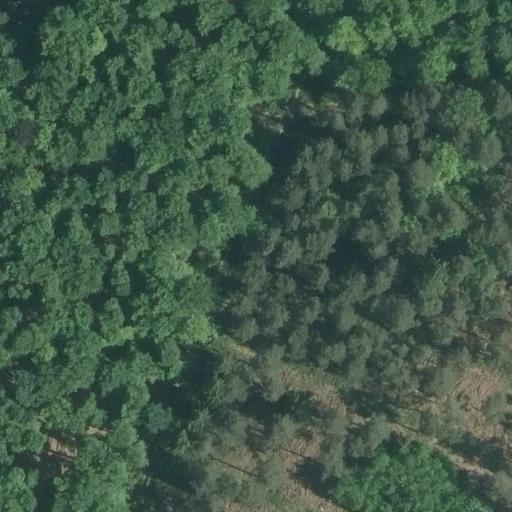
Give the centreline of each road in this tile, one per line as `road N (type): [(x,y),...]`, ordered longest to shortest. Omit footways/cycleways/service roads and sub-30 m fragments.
road 1 (track): [(147,511),(351,0)]
road 2 (track): [(511,95),(308,108),(0,154)]
